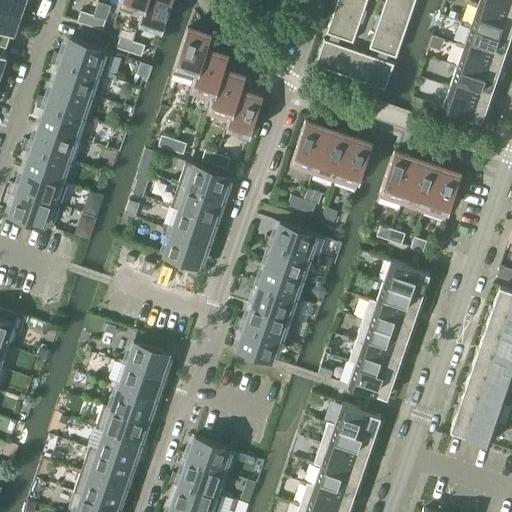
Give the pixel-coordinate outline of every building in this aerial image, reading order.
[(0,0),(0,3),(21,10),(24,0),(0,0)] [(138,20),(139,21),(145,0),(121,0),(119,9),(120,8),(140,15),(138,20)] [(145,0),(139,21),(160,28),(161,28),(170,0),(145,0)] [(363,9),(366,0),(336,0),(325,32),(336,36),(352,41),(359,22),(361,22),(365,10),(363,9)] [(413,6),(396,0),(384,0),(380,14),(378,14),(373,27),(375,27),(368,47),(394,56),(395,56),(413,6)] [(511,0),(478,0),(477,4),(511,15),(511,0)] [(0,41),(6,43),(9,33),(13,34),(17,22),(21,10),(0,3),(0,41)] [(511,15),(477,4),(470,24),(511,38),(511,15)] [(77,21),(89,25),(93,14),(80,10),(77,21)] [(93,14),(89,25),(101,29),(105,19),(93,14)] [(511,38),(470,24),(463,45),(500,57),(502,58),(504,52),(508,53),(511,40),(511,38)] [(189,93),(209,34),(188,27),(187,26),(172,71),(173,71),(194,78),(189,93)] [(206,113),(227,55),(206,48),(210,34),(209,34),(189,93),(190,93),(191,92),(211,99),(206,113)] [(116,47),(128,51),(132,40),(119,36),(116,47)] [(54,51),(52,57),(114,78),(116,75),(104,71),(111,51),(99,47),(68,37),(62,54),(54,51)] [(314,64),(349,76),(358,51),(334,43),(323,39),(314,64)] [(132,40),(128,51),(141,55),(144,44),(132,40)] [(463,45),(456,65),(499,80),(504,65),(500,64),(502,58),(500,57),(463,45)] [(358,51),(349,76),(384,88),(385,87),(393,63),(392,62),(358,51)] [(226,125),(227,125),(244,75),(223,68),(227,55),(206,113),(207,114),(208,113),(228,119),(226,125)] [(58,65),(53,81),(96,96),(102,77),(113,81),(114,78),(52,57),(50,62),(58,65)] [(456,65),(449,86),(486,98),(488,99),(490,93),(494,94),(499,80),(456,65)] [(244,75),(227,125),(248,133),(249,133),(261,96),(240,89),(244,76),(244,75)] [(39,94),(37,100),(88,117),(96,96),(53,81),(48,97),(39,94)] [(486,98),(449,86),(442,107),(484,122),(490,106),(486,105),(488,99),(486,98)] [(44,108),(38,124),(73,136),(73,135),(81,138),(87,121),(88,117),(37,100),(35,106),(44,108)] [(310,173),(311,173),(327,127),(304,120),(289,165),(291,166),(291,165),(311,171),(310,173)] [(25,137),(23,143),(74,161),(80,140),(72,138),(73,136),(38,124),(33,140),(25,137)] [(332,180),(333,180),(348,135),(327,127),(311,173),(312,173),(313,172),(332,179),(332,180)] [(157,145),(170,149),(174,138),(161,134),(157,145)] [(348,135),(333,180),(334,181),(334,179),(355,186),(356,187),(371,142),(370,142),(348,135)] [(174,138),(170,149),(182,153),(186,143),(174,138)] [(29,152),(24,168),(66,182),(67,181),(58,178),(64,161),(72,164),(74,161),(23,143),(21,149),(29,152)] [(139,167),(149,170),(154,147),(145,145),(139,167)] [(201,160),(213,164),(217,153),(204,149),(201,160)] [(400,203),(416,158),(394,151),(394,150),(378,194),(379,195),(400,202),(400,203)] [(217,153),(213,164),(226,168),(229,157),(217,153)] [(421,210),(422,211),(438,165),(416,158),(400,203),(401,204),(402,202),(422,209),(421,210)] [(169,181),(177,184),(228,201),(230,195),(222,192),(228,175),(185,161),(179,180),(171,178),(169,181)] [(438,165),(422,211),(423,211),(423,210),(443,216),(443,218),(444,218),(460,173),(438,165)] [(10,181),(8,186),(59,204),(66,182),(24,168),(18,183),(10,181)] [(131,192),(142,196),(149,174),(139,171),(131,192)] [(177,184),(170,205),(213,219),(218,204),(226,206),(228,201),(177,184)] [(59,204),(8,186),(6,192),(14,195),(9,212),(51,226),(59,204)] [(90,236),(106,193),(90,188),(75,230),(90,236)] [(287,205),(299,209),(303,198),(290,194),(287,205)] [(303,198),(299,209),(311,213),(315,202),(303,198)] [(164,223),(163,226),(214,244),(216,238),(208,235),(213,219),(170,205),(170,206),(178,209),(172,226),(164,223)] [(321,216),(333,221),(337,210),(324,206),(321,216)] [(265,234),(264,240),(306,255),(314,233),(279,221),(273,237),(265,234)] [(376,235),(388,239),(392,229),(379,224),(376,235)] [(214,244),(163,226),(162,230),(170,233),(163,252),(198,264),(204,247),(212,250),(214,244)] [(392,229),(388,239),(401,244),(401,243),(404,233),(392,229)] [(413,236),(410,247),(422,251),(426,240),(413,236)] [(270,249),(265,263),(299,275),(306,255),(264,240),(262,246),(270,249)] [(371,253),(367,251),(360,249),(357,257),(369,260),(371,253)] [(127,254),(125,261),(133,264),(135,257),(127,254)] [(140,270),(151,274),(155,263),(144,259),(140,270)] [(390,259),(383,281),(425,295),(425,294),(422,293),(429,272),(414,267),(410,266),(390,259)] [(251,275),(250,281),(292,295),(299,275),(265,263),(260,278),(251,275)] [(256,289),(251,304),(285,316),(292,295),(250,281),(248,287),(256,289)] [(369,298),(369,299),(412,313),(414,314),(416,308),(420,310),(425,295),(383,281),(376,300),(369,298)] [(497,292),(492,306),(511,313),(511,289),(499,285),(498,286),(497,292)] [(369,299),(362,319),(411,336),(416,321),(412,320),(414,314),(412,313),(369,299)] [(237,316),(236,322),(278,336),(285,316),(251,304),(246,319),(237,316)] [(490,312),(485,327),(511,336),(511,313),(492,306),(491,307),(490,312)] [(0,342),(11,346),(12,343),(3,340),(10,321),(0,317),(0,342)] [(362,319),(355,340),(398,354),(400,355),(402,349),(406,350),(411,336),(362,319)] [(278,336),(236,322),(234,327),(242,330),(236,346),(271,358),(278,336)] [(483,332),(478,347),(511,358),(511,336),(485,327),(484,327),(483,332)] [(355,340),(348,360),(397,377),(402,362),(398,361),(400,355),(398,354),(355,340)] [(117,361),(125,364),(160,375),(168,378),(170,372),(162,370),(168,353),(133,341),(126,360),(118,358),(117,361)] [(0,350),(1,347),(10,350),(11,346),(0,342),(0,350)] [(476,353),(471,368),(510,381),(511,373),(511,358),(478,347),(477,348),(476,353)] [(397,377),(348,360),(348,361),(354,363),(347,384),(366,390),(372,392),(386,397),(393,376),(397,378),(397,377)] [(111,379),(110,382),(161,400),(163,394),(154,391),(160,375),(125,364),(119,382),(111,379)] [(317,373),(329,377),(331,370),(320,366),(317,373)] [(469,373),(464,388),(503,401),(510,381),(471,368),(470,368),(469,373)] [(117,389),(111,406),(145,418),(151,403),(159,405),(161,400),(110,382),(109,386),(117,389)] [(462,394),(457,408),(496,422),(503,401),(464,388),(463,389),(462,394)] [(308,399),(320,403),(322,396),(319,394),(311,392),(308,399)] [(327,421),(376,438),(376,437),(373,436),(380,415),(366,411),(366,410),(361,409),(359,408),(341,402),(334,423),(327,421)] [(87,423),(95,426),(146,443),(148,437),(140,434),(145,418),(111,406),(103,403),(96,422),(88,420),(87,423)] [(496,422),(457,408),(456,409),(455,414),(450,429),(449,430),(488,443),(496,422)] [(327,421),(320,442),(363,456),(365,457),(367,451),(371,453),(376,438),(327,421)] [(88,446),(88,447),(131,462),(136,446),(144,449),(146,443),(95,426),(94,429),(102,432),(96,449),(88,446)] [(178,455),(186,458),(220,470),(228,473),(230,469),(222,467),(228,447),(193,435),(188,452),(180,450),(178,455)] [(320,442),(313,462),(362,479),(367,465),(363,463),(365,457),(363,456),(320,442)] [(88,447),(80,469),(131,486),(133,480),(125,478),(131,462),(88,447)] [(172,471),(170,477),(221,494),(222,491),(214,488),(220,470),(186,458),(180,474),(172,471)] [(306,482),(306,483),(349,497),(351,498),(353,492),(357,494),(362,479),(313,462),(313,463),(319,465),(313,484),(306,482)] [(79,472),(73,490),(116,505),(121,489),(129,492),(131,486),(80,469),(73,466),(71,469),(79,472)] [(176,485),(171,501),(202,511),(206,511),(212,495),(220,497),(221,494),(170,477),(168,482),(176,485)] [(306,483),(299,503),(325,511),(351,511),(353,505),(349,504),(351,498),(349,497),(306,483)] [(67,509),(66,511),(68,511),(113,511),(116,505),(73,490),(73,491),(81,494),(75,511),(67,509)] [(202,511),(171,501),(167,511),(202,511)] [(325,511),(299,503),(295,511),(325,511)]
